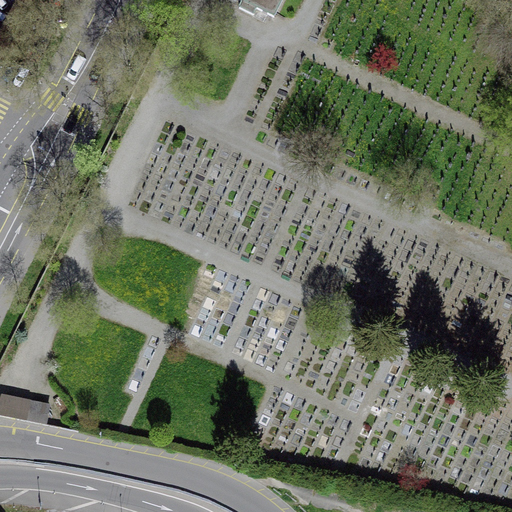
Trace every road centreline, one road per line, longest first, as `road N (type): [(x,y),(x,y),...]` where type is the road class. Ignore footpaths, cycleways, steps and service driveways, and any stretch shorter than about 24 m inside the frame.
road 1 (secondary): [(121,0),(4,212)]
road 2 (motorway): [(0,475),(96,489),(175,511)]
